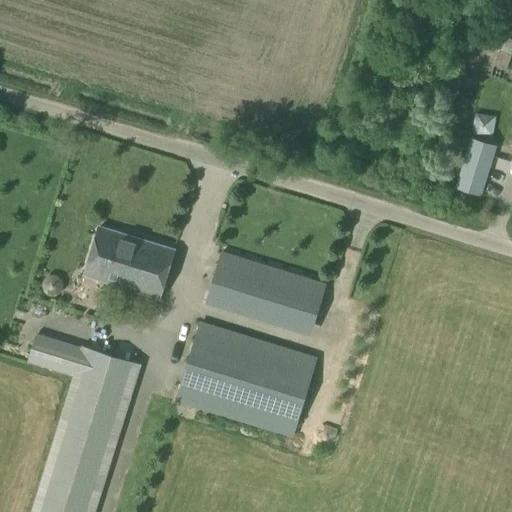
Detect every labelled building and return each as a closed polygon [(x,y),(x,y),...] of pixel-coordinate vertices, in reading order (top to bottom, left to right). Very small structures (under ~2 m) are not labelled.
[(491,137),(494,117),(474,113),(471,134),(491,137)] [(480,195),(495,147),(470,139),(455,187),(480,195)] [(157,299),(173,249),(98,226),(82,275),(157,299)] [(309,335),(324,285),(220,252),(205,302),(309,335)] [(292,439),(317,356),(199,321),(174,403),(292,439)] [(80,349),(34,334),(26,361),(71,376),(28,511),(89,511),(136,366),(80,348),(80,349)] [(391,398),(393,390),(363,381),(360,389),(391,398)]
